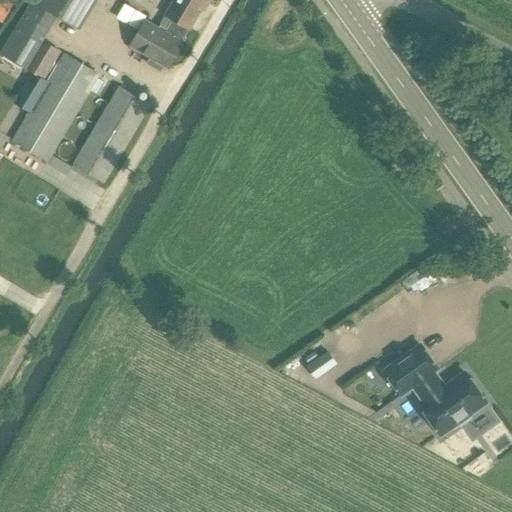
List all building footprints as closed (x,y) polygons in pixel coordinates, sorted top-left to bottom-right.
[(14,0),(0,0),(0,23),(3,25),(17,1),(14,0)] [(33,1),(1,56),(25,69),(54,19),(81,35),(101,0),(38,0),(37,3),(33,1)] [(146,23),(132,47),(150,58),(146,65),(160,73),(164,66),(169,70),(186,42),(184,41),(190,31),(206,5),(209,7),(213,0),(176,0),(166,17),(161,27),(159,31),(146,23)] [(43,43),(26,71),(44,81),(60,54),(43,43)] [(65,57),(14,144),(48,164),(100,77),(65,57)] [(30,75),(14,103),(30,113),(47,84),(30,75)] [(120,89),(75,166),(106,184),(151,107),(120,89)] [(486,403),(464,372),(438,392),(429,375),(437,369),(420,345),(384,370),(401,395),(413,387),(423,401),(419,404),(442,435),(455,425),(460,426),(471,418),(472,413),(486,403)] [(317,380),(337,364),(327,352),(307,368),(317,380)] [(346,380),(336,405),(356,413),(366,388),(346,380)]
